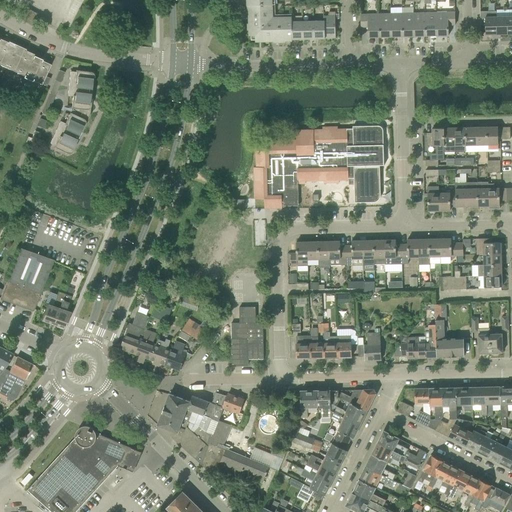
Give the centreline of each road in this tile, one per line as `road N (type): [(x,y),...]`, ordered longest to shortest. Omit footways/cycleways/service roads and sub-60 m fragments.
road 1 (tertiary): [(92,351),(162,185),(190,64)]
road 2 (tertiary): [(174,63),(146,180),(81,347)]
road 3 (residential): [(281,378),(280,234),(404,226)]
road 4 (residential): [(0,16),(91,57),(174,63)]
road 5 (tertiary): [(225,511),(97,382)]
road 6 (residential): [(404,226),(401,64)]
road 7 (residential): [(190,64),(349,65)]
road 8 (residential): [(511,480),(378,411)]
road 9 (residential): [(392,373),(511,373)]
